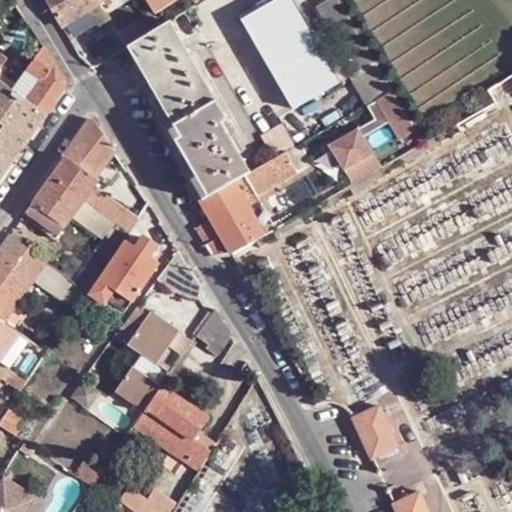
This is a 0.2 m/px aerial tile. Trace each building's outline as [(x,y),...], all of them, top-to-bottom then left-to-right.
[(47,0),(63,26),(99,1),(98,0),(47,0)] [(98,0),(99,1),(105,12),(111,8),(105,0),(124,0),(126,3),(129,0),(98,0)] [(154,15),(176,0),(155,0),(149,4),(154,15)] [(327,59),(293,0),(277,0),(271,3),(269,0),(264,0),(258,4),(261,9),(243,18),(294,109),(348,77),(377,61),(340,0),(327,0),(315,7),(342,51),(327,59)] [(130,31),(136,41),(162,25),(156,16),(130,31)] [(250,171),(240,152),(234,142),(228,131),(222,121),(227,117),(217,98),(191,55),(180,36),(171,20),(162,25),(136,41),(128,46),(137,62),(147,80),(150,85),(163,108),(173,125),(174,127),(180,137),(175,140),(196,176),(205,193),(208,196),(234,181),(245,174),(250,171)] [(130,31),(122,36),(128,46),(136,41),(130,31)] [(108,40),(90,51),(93,56),(98,64),(116,53),(114,50),(108,41),(108,40)] [(44,42),(27,67),(41,77),(54,59),(51,55),(44,42)] [(27,98),(47,112),(66,86),(65,76),(54,59),(41,77),(27,98)] [(384,72),(377,61),(348,77),(355,89),(384,72)] [(41,77),(27,67),(18,78),(12,87),(27,98),(41,77)] [(394,90),(384,72),(355,89),(365,107),(368,105),(394,90)] [(0,176),(47,112),(27,98),(12,87),(8,83),(0,93),(0,176)] [(417,130),(394,90),(368,105),(376,119),(330,145),(353,183),(383,166),(365,136),(391,121),(401,139),(417,130)] [(233,128),(227,117),(222,121),(228,131),(233,128)] [(91,119),(65,156),(66,157),(67,156),(96,178),(117,150),(96,120),(91,119)] [(297,145),(285,125),(271,133),(264,139),(276,157),(287,151),(297,145)] [(169,130),(175,140),(180,137),(174,127),(169,130)] [(228,131),(234,142),(240,138),(233,128),(228,131)] [(245,150),(240,138),(234,142),(240,152),(245,150)] [(310,162),(300,144),(297,145),(287,151),(297,169),(310,162)] [(279,181),(298,171),(297,169),(287,151),(276,157),(267,162),(279,181)] [(53,176),(85,198),(92,189),(99,179),(96,178),(67,156),(66,157),(53,176)] [(279,181),(267,162),(250,171),(245,174),(257,193),(279,181)] [(276,227),(257,193),(245,174),(234,181),(265,234),(276,227)] [(71,218),(85,198),(53,176),(27,212),(59,236),(71,218)] [(191,180),(200,196),(205,193),(196,176),(191,180)] [(210,218),(194,228),(203,243),(204,244),(206,244),(211,254),(231,254),(265,234),(234,181),(208,196),(202,199),(200,201),(210,218)] [(92,189),(85,198),(117,221),(131,232),(140,219),(106,196),(105,198),(92,189)] [(85,198),(71,218),(104,240),(117,221),(85,198)] [(131,232),(117,221),(104,240),(88,264),(75,256),(67,267),(79,276),(76,282),(80,284),(90,292),(131,232)] [(15,228),(11,234),(17,239),(22,233),(15,228)] [(0,249),(0,251),(34,277),(35,277),(47,260),(17,239),(11,234),(0,249)] [(127,242),(102,280),(116,289),(133,300),(134,301),(160,263),(149,256),(158,244),(146,236),(138,249),(127,242)] [(0,251),(0,316),(5,319),(35,278),(34,277),(0,251)] [(205,288),(181,251),(161,278),(177,290),(181,292),(203,296),(205,288)] [(47,260),(35,277),(53,290),(54,288),(64,273),(47,260)] [(79,276),(67,267),(64,273),(76,282),(79,276)] [(70,299),(80,284),(76,282),(64,273),(54,288),(70,299)] [(102,280),(93,294),(106,302),(116,289),(102,280)] [(70,299),(80,307),(90,292),(80,284),(70,299)] [(123,314),(133,300),(116,289),(106,302),(123,314)] [(213,313),(198,336),(209,343),(211,344),(226,322),(217,307),(213,313)] [(129,342),(143,352),(138,359),(165,382),(172,373),(177,365),(164,355),(181,332),(153,310),(129,342)] [(195,334),(198,336),(213,313),(212,310),(195,334)] [(0,316),(0,360),(12,369),(33,339),(5,319),(0,316)] [(226,322),(211,344),(214,346),(210,351),(219,357),(234,335),(226,322)] [(234,335),(219,357),(222,359),(237,338),(234,335)] [(138,359),(117,388),(147,410),(162,386),(165,382),(138,359)] [(0,381),(4,376),(23,389),(29,380),(12,369),(0,360),(0,381)] [(142,416),(137,423),(161,439),(187,403),(162,386),(147,410),(142,416)] [(203,468),(218,445),(202,435),(213,420),(187,403),(161,439),(203,468)] [(349,417),(369,458),(395,444),(375,405),(349,417)] [(27,418),(11,408),(0,422),(0,423),(16,434),(27,418)] [(137,423),(142,416),(135,411),(132,415),(132,419),(137,423)] [(134,427),(133,429),(157,445),(161,439),(137,423),(134,427)] [(119,438),(115,444),(120,448),(124,442),(119,438)] [(161,439),(157,445),(199,475),(203,468),(161,439)] [(80,476),(95,485),(106,468),(93,460),(91,458),(80,476)] [(2,480),(0,482),(0,511),(31,511),(37,502),(2,480)] [(128,487),(141,497),(142,498),(148,489),(133,480),(128,487)] [(81,492),(87,495),(90,491),(84,487),(81,492)] [(392,503),(397,511),(429,511),(418,489),(392,503)] [(164,511),(142,498),(141,497),(133,508),(139,511),(164,511)]
